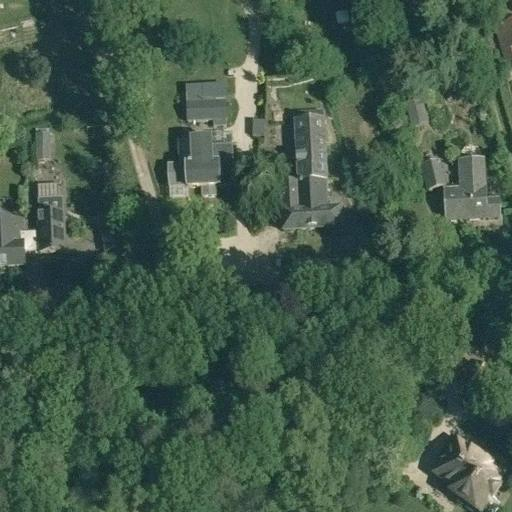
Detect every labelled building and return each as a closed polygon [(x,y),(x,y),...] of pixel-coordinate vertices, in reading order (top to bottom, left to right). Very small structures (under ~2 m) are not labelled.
[(366,8),(348,12),(352,27),(352,30),(371,26),(366,8)] [(505,51),(507,62),(511,60),(511,31),(503,34),(501,22),(486,25),(489,37),(496,35),(500,52),(505,51)] [(215,121),(215,127),(224,127),(224,120),(225,120),(224,94),(209,94),(210,103),(188,104),(189,122),(215,121)] [(413,129),(426,125),(419,100),(406,104),(413,129)] [(281,183),(284,231),(341,228),(339,210),(328,210),(326,182),(327,182),(324,121),(294,123),(298,182),(281,183)] [(202,189),(203,196),(215,196),(214,188),(219,188),(219,182),(235,181),(234,164),(212,165),(211,129),(189,130),(191,166),(169,167),(170,187),(189,186),(189,189),(202,189)] [(48,148),(48,135),(35,135),(35,148),(48,148)] [(445,191),(447,222),(500,219),(499,202),(488,202),(486,161),(459,163),(461,190),(445,191)] [(421,167),(428,192),(447,187),(441,162),(421,167)] [(23,235),(24,251),(40,251),(40,255),(65,254),(63,200),(38,201),(39,216),(39,234),(23,235)] [(99,217),(105,253),(128,250),(122,214),(99,217)] [(0,220),(0,270),(25,269),(24,251),(23,235),(23,219),(0,220)] [(438,357),(484,350),(480,323),(434,329),(437,349),(438,357)] [(455,385),(480,404),(497,379),(492,376),(497,367),(489,362),(484,369),(472,360),(465,370),(455,385)] [(470,511),(495,511),(499,507),(493,502),(511,477),(458,440),(454,437),(438,458),(442,461),(431,476),(450,489),(446,494),(470,511)]
